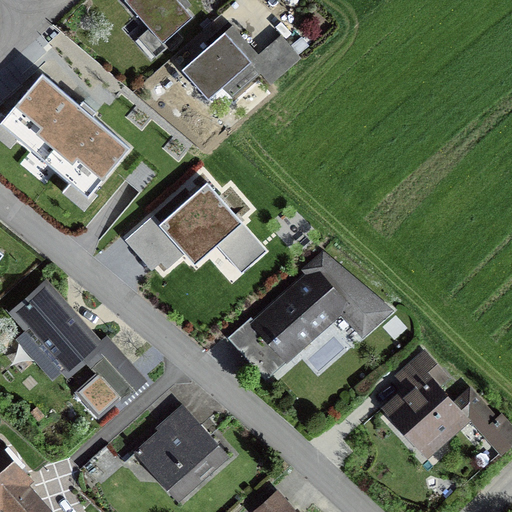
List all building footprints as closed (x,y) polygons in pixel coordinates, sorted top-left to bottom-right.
[(125,0),(123,2),(161,45),(191,19),(174,0),(125,0)] [(180,71),(207,101),(250,63),(223,33),(180,71)] [(260,61),(252,68),(269,87),(300,60),(279,36),(256,57),(260,61)] [(129,147),(42,73),(5,117),(91,191),(129,147)] [(251,234),(206,183),(197,191),(160,224),(181,247),(161,265),(167,272),(184,257),(195,270),(218,250),(225,257),(251,234)] [(390,310),(324,253),(307,273),(311,277),(259,324),(287,354),(340,307),(363,336),(390,310)] [(67,373),(83,358),(96,347),(44,288),(14,314),(15,315),(11,318),(25,333),(17,340),(52,380),(64,369),(67,373)] [(96,347),(83,358),(120,400),(141,380),(105,339),(96,347)] [(430,375),(438,368),(425,353),(400,376),(405,382),(410,387),(386,408),(428,455),(470,418),(501,454),(511,443),(511,428),(499,413),(494,418),(467,387),(453,400),(430,375)] [(133,454),(147,470),(152,465),(179,496),(209,469),(211,472),(227,458),(208,436),(204,440),(196,432),(199,430),(180,409),(156,431),(158,433),(133,454)] [(0,448),(0,508),(3,511),(40,511),(22,492),(32,483),(0,448)] [(255,511),(254,511),(295,511),(287,503),(282,498),(277,492),(255,511)]
